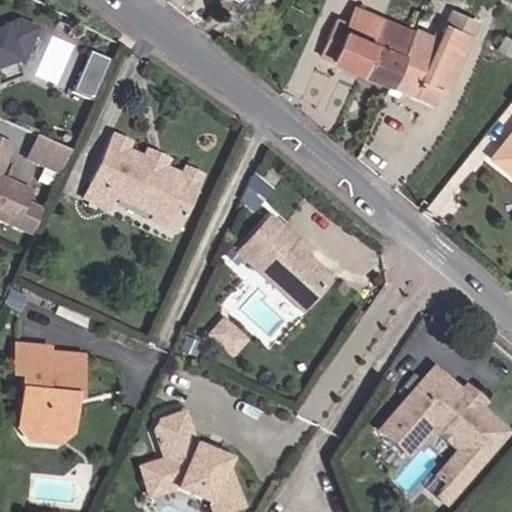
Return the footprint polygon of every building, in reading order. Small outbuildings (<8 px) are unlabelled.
[(316,62),(384,94),(409,37),(360,11),(354,23),(339,15),(316,62)] [(10,60),(27,25),(1,12),(0,12),(0,60),(3,59),(6,58),(10,60)] [(431,38),(465,55),(476,30),(452,19),(443,39),(432,34),(431,38)] [(439,102),(443,104),(465,55),(431,38),(429,41),(415,34),(413,39),(409,37),(384,94),(431,117),(439,102)] [(80,101),(98,60),(76,50),(58,91),(80,101)] [(0,76),(10,72),(3,59),(0,60),(0,76)] [(138,143),(117,133),(89,199),(113,213),(120,202),(158,218),(156,224),(182,234),(211,176),(190,166),(186,175),(173,168),(177,161),(151,149),(148,157),(134,150),(138,143)] [(48,172),(58,150),(26,136),(16,158),(33,166),(48,172)] [(511,138),(488,169),(511,187),(511,138)] [(41,187),(48,172),(33,166),(27,180),(41,187)] [(17,190),(0,182),(0,223),(20,233),(30,211),(12,202),(17,190)] [(246,219),(262,200),(251,191),(235,210),(246,219)] [(309,239),(275,216),(238,255),(308,314),(340,281),(303,244),(309,239)] [(18,314),(26,296),(9,289),(2,306),(18,314)] [(89,321),(58,307),(54,316),(85,330),(89,321)] [(220,366),(238,345),(211,322),(193,344),(220,366)] [(50,341),(10,340),(9,374),(17,374),(13,427),(68,430),(69,411),(70,394),(81,395),(83,349),(50,346),(50,341)] [(189,366),(196,351),(183,345),(176,361),(189,366)] [(501,427),(477,404),(472,410),(453,394),(457,389),(425,360),(370,424),(400,449),(417,428),(425,419),(455,443),(448,453),(424,482),(440,496),(501,427)] [(481,400),(463,383),(457,389),(453,394),(472,410),(477,404),(481,400)] [(81,395),(70,394),(69,411),(80,412),(81,395)] [(227,511),(240,507),(223,462),(225,458),(193,445),(179,409),(153,417),(148,429),(159,456),(148,459),(158,484),(174,477),(208,492),(215,511),(227,511)] [(455,443),(425,419),(417,428),(448,453),(455,443)] [(68,430),(13,427),(23,439),(59,441),(68,430)] [(174,477),(158,484),(148,459),(134,464),(144,493),(173,484),(204,497),(209,511),(215,511),(208,492),(174,477)]
